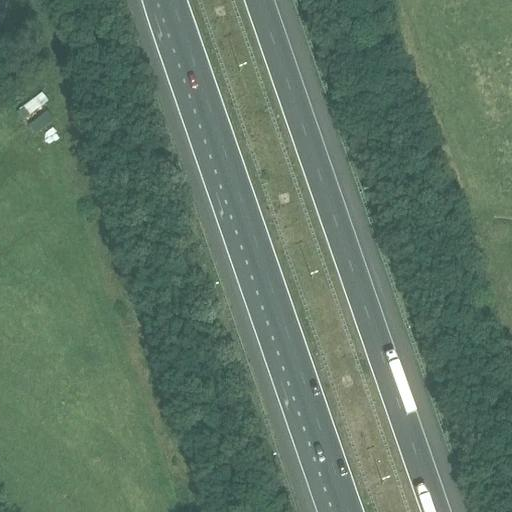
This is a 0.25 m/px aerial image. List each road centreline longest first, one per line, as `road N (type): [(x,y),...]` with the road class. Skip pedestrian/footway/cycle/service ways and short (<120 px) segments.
road 1 (motorway): [(169,0),(347,511)]
road 2 (motorway): [(434,511),(260,0)]
